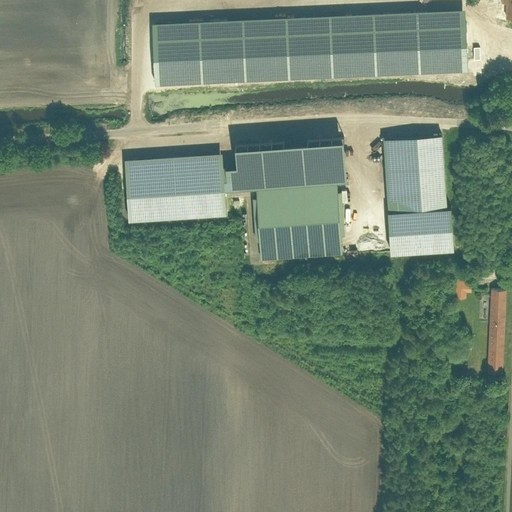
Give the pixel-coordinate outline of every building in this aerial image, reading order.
[(450,0),(413,3),(414,15),(459,12),(458,0),(450,0)] [(511,19),(511,0),(505,0),(505,9),(501,9),(501,20),(511,19)] [(155,21),(157,82),(252,79),(252,70),(248,70),(248,58),(256,57),(255,50),(264,49),(263,39),(225,41),(225,26),(222,26),(222,19),(155,21)] [(385,31),(331,35),(333,53),(387,49),(385,31)] [(320,37),(269,40),(270,57),(320,54),(320,37)] [(459,249),(450,132),(389,137),(399,254),(459,249)] [(130,158),(136,219),(233,209),(227,149),(130,158)] [(342,181),(263,187),(268,259),(347,253),(342,181)] [(476,277),(457,276),(456,296),(469,297),(469,291),(475,291),(476,277)] [(509,289),(494,288),(489,370),(504,371),(509,289)]
